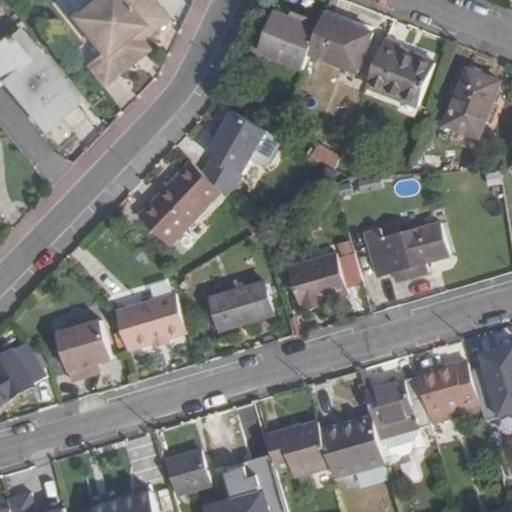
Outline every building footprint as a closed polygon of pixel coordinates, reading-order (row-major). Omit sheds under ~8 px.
[(100,54),(86,64),(103,87),(152,51),(144,43),(172,19),(156,0),(91,0),(71,16),(100,54)] [(279,14),(263,53),(306,70),(312,55),(322,30),(279,14)] [(328,15),(322,30),(312,55),(360,74),(376,34),(328,15)] [(28,61),(36,54),(15,28),(6,35),(28,61)] [(28,61),(6,35),(0,40),(0,84),(2,83),(40,130),(75,101),(36,54),(28,61)] [(403,46),(388,40),(369,87),(420,107),(436,64),(402,50),(403,46)] [(502,83),(469,71),(449,126),(482,138),(502,83)] [(269,131),(234,109),(209,154),(214,157),(203,174),(223,192),(230,198),(252,160),(263,166),(271,164),(285,139),(280,136),(269,131)] [(320,144),(313,155),(337,170),(343,156),(320,144)] [(203,174),(191,162),(141,215),(173,245),(223,192),(203,174)] [(410,163),(410,173),(428,172),(428,162),(410,163)] [(319,181),(330,187),(337,172),(326,167),(319,181)] [(401,199),(427,190),(424,180),(397,189),(401,199)] [(427,190),(401,199),(406,214),(436,205),(431,188),(427,190)] [(430,273),(427,264),(452,257),(441,223),(386,240),(383,230),(365,236),(378,277),(394,273),(398,282),(430,273)] [(351,295),(350,290),(366,285),(356,253),(339,258),(338,254),(291,268),(304,312),(330,305),(330,301),(351,295)] [(266,283),(215,298),(223,328),(246,321),(247,324),(276,316),(266,283)] [(179,295),(119,313),(130,352),(191,334),(179,295)] [(73,383),(88,378),(85,369),(99,364),(114,360),(102,322),(58,335),(73,383)] [(16,352),(35,385),(48,378),(29,344),(16,352)] [(511,345),(487,352),(502,417),(511,414),(511,345)] [(16,352),(0,361),(0,406),(35,385),(16,352)] [(85,369),(88,378),(102,374),(99,364),(85,369)] [(432,376),(420,380),(430,416),(482,401),(471,364),(456,369),(456,366),(431,374),(432,376)] [(419,378),(369,393),(375,418),(382,441),(388,460),(389,461),(392,464),(399,462),(401,456),(412,453),(416,456),(423,455),(426,448),(421,429),(433,426),(430,416),(420,380),(419,378)] [(375,418),(324,432),(334,467),(337,479),(389,464),(388,460),(382,441),(375,418)] [(283,430),(268,435),(280,473),(294,468),(298,478),(334,467),(324,432),(321,422),(306,427),(306,428),(285,434),(283,430)] [(206,460),(175,469),(181,492),(212,483),(206,460)] [(10,499),(12,508),(13,511),(68,511),(67,508),(53,511),(38,511),(32,492),(10,499)] [(111,506),(110,504),(95,509),(95,511),(158,511),(154,495),(111,506)] [(250,502),(252,511),(277,511),(273,495),(250,502)]
